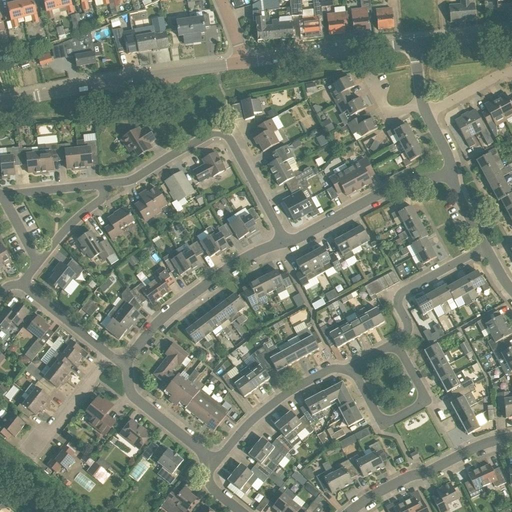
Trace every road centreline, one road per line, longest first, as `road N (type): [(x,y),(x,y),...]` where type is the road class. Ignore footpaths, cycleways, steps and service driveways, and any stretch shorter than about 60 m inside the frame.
road 1 (residential): [(284,242),(220,132),(129,181),(104,185)]
road 2 (unclassified): [(0,105),(240,63)]
road 3 (residential): [(128,365),(166,314),(256,252),(284,242)]
road 4 (residential): [(284,242),(402,181),(451,176)]
road 5 (residential): [(511,438),(456,457),(352,511)]
road 6 (unclassified): [(240,63),(414,44)]
road 7 (residential): [(206,454),(222,452),(294,386),(352,367)]
road 8 (residential): [(395,345),(423,395),(390,422),(381,420),(352,367)]
road 9 (residential): [(395,345),(408,327),(397,305),(401,294),(485,248)]
road 10 (residential): [(206,454),(133,397),(128,365)]
